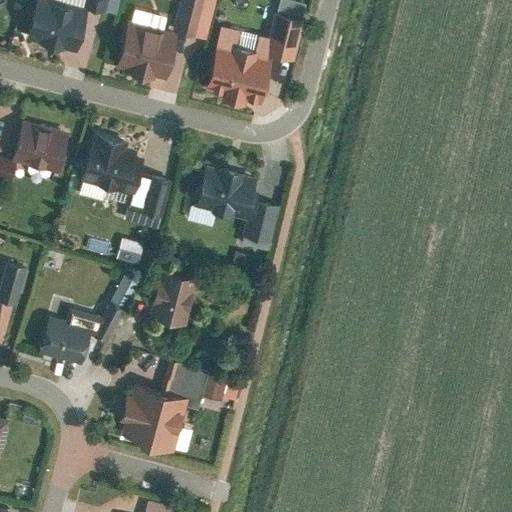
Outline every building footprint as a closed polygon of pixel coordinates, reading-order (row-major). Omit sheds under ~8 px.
[(32,0),(24,30),(72,43),(83,0),(32,0)] [(114,11),(116,0),(87,0),(87,3),(114,11)] [(183,0),(177,29),(204,35),(212,0),(183,0)] [(301,11),(301,0),(275,0),(275,9),(301,11)] [(131,4),(116,60),(164,73),(179,17),(131,4)] [(224,19),(207,81),(258,94),(275,33),(224,19)] [(20,114),(9,153),(55,165),(66,126),(20,114)] [(89,130),(78,170),(126,183),(136,142),(89,130)] [(208,164),(198,199),(243,211),(253,176),(208,164)] [(165,258),(152,307),(185,316),(198,266),(165,258)] [(10,259),(2,297),(16,300),(24,262),(10,259)] [(48,313),(39,348),(79,358),(88,324),(48,313)] [(197,388),(204,367),(170,355),(163,377),(197,388)] [(235,397),(240,376),(204,368),(196,403),(222,409),(225,394),(235,397)] [(132,373),(118,426),(170,440),(184,387),(132,373)]
